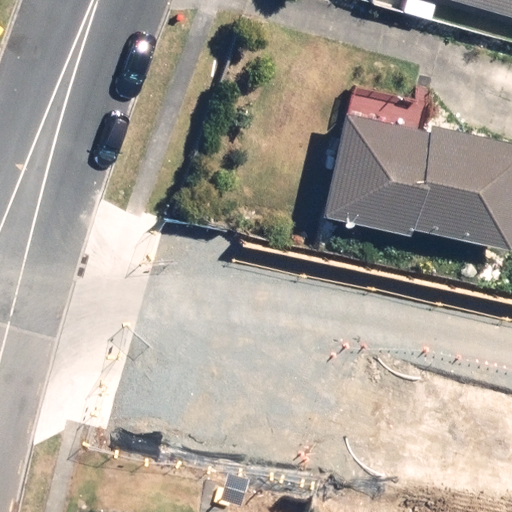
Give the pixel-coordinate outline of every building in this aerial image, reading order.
[(511,0),(445,0),(511,18),(511,0)] [(511,201),(511,148),(326,118),(311,215),(505,247),(511,201)] [(303,280),(282,362),(264,357),(251,408),(270,412),(266,428),(387,458),(424,310),(303,280)] [(434,398),(451,402),(443,438),(511,453),(511,345),(466,336),(457,373),(440,369),(434,398)] [(511,511),(511,470),(476,461),(461,511),(511,511)] [(227,511),(233,488),(202,482),(195,511),(227,511)]
